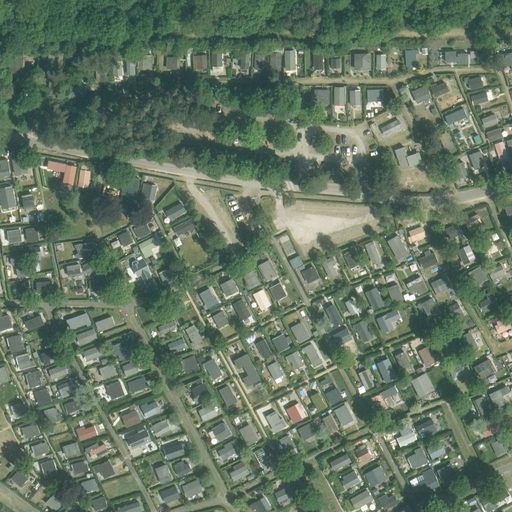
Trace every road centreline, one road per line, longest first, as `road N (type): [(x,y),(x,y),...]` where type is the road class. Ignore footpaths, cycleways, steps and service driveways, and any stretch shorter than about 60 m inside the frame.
road 1 (unclassified): [(511,186),(424,203),(0,138)]
road 2 (track): [(79,35),(511,28)]
road 3 (unknown): [(373,428),(449,402),(482,478)]
